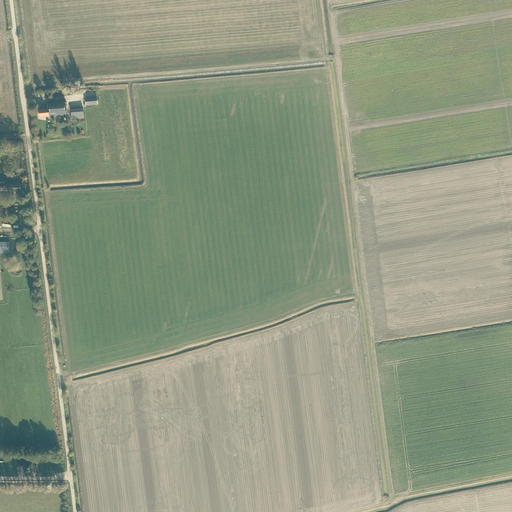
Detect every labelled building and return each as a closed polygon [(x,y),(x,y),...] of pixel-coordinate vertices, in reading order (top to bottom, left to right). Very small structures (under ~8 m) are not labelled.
[(98,105),(97,97),(85,98),(86,106),(98,105)] [(39,117),(66,115),(65,100),(48,102),(48,108),(46,109),(39,109),(39,117)] [(72,118),(82,117),(82,108),(71,109),(72,118)] [(0,191),(20,191),(20,184),(0,183),(0,226),(0,191)] [(0,241),(0,253),(10,253),(9,241),(0,241)] [(34,472),(32,462),(25,463),(25,462),(18,462),(19,468),(23,468),(24,473),(34,472)]
